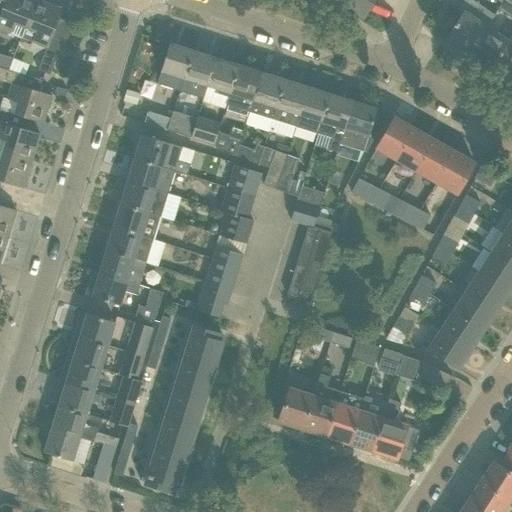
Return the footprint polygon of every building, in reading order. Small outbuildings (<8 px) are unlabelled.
[(0,0),(0,28),(9,32),(20,37),(24,27),(34,0),(0,0)] [(34,0),(24,27),(20,37),(31,41),(46,47),(44,51),(37,69),(49,74),(61,42),(51,38),(62,9),(39,0),(34,0)] [(362,17),(373,0),(343,0),(342,3),(362,17)] [(446,37),(468,51),(485,26),(493,13),(472,0),(463,0),(459,9),(463,11),(446,37)] [(511,0),(502,0),(501,2),(497,8),(511,18),(511,0)] [(485,26),(468,51),(490,66),(507,41),(485,26)] [(511,44),(507,41),(490,66),(511,80),(511,79),(511,44)] [(179,90),(191,49),(169,42),(156,83),(179,90)] [(214,56),(191,49),(179,90),(201,97),(205,85),(214,56)] [(216,88),(214,93),(227,97),(237,64),(214,56),(205,85),(216,88)] [(260,71),(237,64),(227,97),(228,97),(226,104),(248,111),(260,71)] [(0,67),(0,80),(11,84),(7,98),(3,97),(0,106),(0,109),(13,113),(43,122),(51,95),(21,86),(24,75),(5,69),(0,67)] [(283,78),(260,71),(248,111),(270,118),(283,78)] [(306,85),(283,78),(270,118),(293,125),(306,85)] [(329,93),(306,85),(293,125),(316,133),(329,93)] [(126,88),(122,100),(135,103),(138,92),(126,88)] [(352,100),(329,93),(316,133),(332,138),(329,149),(336,151),(352,100)] [(363,151),(370,127),(376,108),(352,100),(336,151),(337,152),(339,144),(363,151)] [(2,151),(31,160),(39,133),(9,124),(13,113),(0,109),(0,138),(5,140),(2,151)] [(149,111),(145,123),(167,129),(171,118),(149,111)] [(167,129),(168,130),(189,137),(195,118),(174,111),(172,118),(171,118),(167,129)] [(195,118),(189,137),(213,145),(217,131),(218,126),(219,123),(196,116),(195,118)] [(376,147),(396,159),(413,129),(393,117),(376,147)] [(416,170),(433,140),(413,129),(396,159),(416,170)] [(239,139),(217,131),(213,145),(214,145),(215,148),(234,155),(238,144),(239,139)] [(182,146),(160,140),(141,134),(133,158),(174,171),(187,175),(190,164),(178,161),(182,146)] [(453,151),(433,140),(416,170),(436,181),(453,151)] [(238,144),(234,155),(251,161),(254,150),(238,144)] [(274,189),(279,172),(284,154),(262,146),(257,163),(268,167),(261,185),(274,189)] [(0,180),(22,188),(31,160),(2,151),(0,156),(0,180)] [(474,163),(453,151),(436,181),(457,193),(474,163)] [(279,172),(274,189),(284,193),(289,179),(297,158),(284,154),(279,172)] [(133,158),(126,181),(167,194),(174,171),(133,158)] [(226,187),(252,194),(259,172),(232,164),(226,187)] [(477,176),(475,179),(490,187),(493,181),(479,173),(477,176)] [(379,188),(359,178),(351,193),(371,203),(379,188)] [(126,181),(119,204),(160,216),(167,194),(126,181)] [(295,197),(294,200),(288,219),(308,225),(313,227),(316,216),(323,192),(299,185),(295,196),(295,197)] [(244,219),(245,217),(252,194),(226,187),(218,211),(223,212),(244,219)] [(392,214),(393,213),(400,198),(379,188),(371,203),(392,214)] [(461,205),(474,212),(481,202),(467,194),(461,205)] [(0,234),(7,237),(15,210),(0,204),(0,234)] [(119,204),(112,227),(153,239),(160,216),(119,204)] [(409,204),(402,218),(412,224),(420,209),(409,204)] [(474,212),(461,205),(455,215),(468,223),(474,212)] [(412,224),(423,229),(431,215),(420,209),(412,224)] [(244,219),(223,212),(217,235),(243,243),(250,218),(245,217),(244,219)] [(331,221),(316,216),(313,227),(328,231),(331,221)] [(308,225),(305,237),(327,244),(331,232),(328,231),(313,227),(308,225)] [(112,227),(105,249),(146,261),(146,262),(157,266),(165,242),(153,239),(112,227)] [(438,245),(452,252),(458,241),(444,234),(438,245)] [(491,253),(511,266),(511,238),(504,234),(491,253)] [(243,243),(217,235),(214,246),(211,257),(237,266),(240,254),(240,253),(243,243)] [(305,237),(301,249),(324,255),(327,244),(305,237)] [(452,252),(438,245),(432,256),(446,264),(452,252)] [(507,291),(511,283),(511,266),(491,253),(484,248),(472,268),(479,272),(507,291)] [(105,249),(98,273),(126,282),(127,280),(139,284),(146,262),(146,261),(105,249)] [(301,249),(298,260),(320,267),(324,255),(301,249)] [(211,257),(204,281),(230,289),(237,266),(211,257)] [(298,260),(294,272),(317,279),(320,267),(298,260)] [(294,272),(290,284),(313,291),(317,279),(294,272)] [(479,272),(466,291),(495,310),(507,291),(479,272)] [(136,294),(139,284),(127,280),(126,282),(98,273),(96,281),(90,279),(85,294),(119,305),(124,290),(136,294)] [(415,285),(430,293),(436,283),(421,275),(415,285)] [(230,289),(204,281),(195,309),(218,316),(222,304),(225,305),(230,289)] [(290,284),(287,295),(309,302),(313,291),(290,284)] [(430,293),(415,285),(409,295),(424,304),(430,293)] [(160,298),(161,298),(163,293),(151,289),(146,307),(138,304),(135,315),(153,320),(160,298)] [(466,291),(454,310),(453,310),(482,329),(495,310),(466,291)] [(145,366),(146,366),(154,368),(169,318),(177,321),(182,306),(165,300),(145,366)] [(470,348),(482,329),(453,310),(454,310),(443,303),(430,323),(441,330),(441,329),(470,348)] [(392,326),(406,334),(419,314),(404,305),(392,326)] [(79,336),(107,345),(114,322),(80,311),(75,326),(81,328),(79,336)] [(136,322),(127,351),(144,356),(153,328),(136,322)] [(193,327),(146,477),(145,482),(140,480),(140,481),(145,482),(144,483),(173,492),(175,485),(177,486),(177,485),(172,483),(176,471),(180,472),(180,473),(181,473),(186,456),(181,454),(185,442),(189,443),(188,444),(189,444),(195,427),(190,426),(194,413),(198,414),(197,415),(198,416),(204,399),(199,397),(203,385),(206,386),(206,387),(207,387),(212,370),(208,368),(212,356),(215,357),(215,358),(216,358),(221,341),(219,341),(221,334),(193,325),(193,326),(188,324),(188,325),(193,327)] [(334,332),(315,326),(311,337),(330,344),(334,332)] [(441,329),(441,330),(428,349),(457,368),(470,348),(441,329)] [(348,350),(351,339),(352,338),(334,332),(330,344),(348,350)] [(66,358),(100,369),(107,345),(79,336),(76,345),(70,343),(66,358)] [(360,342),(358,352),(376,357),(376,356),(379,346),(361,341),(360,342)] [(384,348),(380,359),(400,365),(403,354),(384,348)] [(123,375),(142,381),(146,366),(145,366),(141,364),(144,356),(127,351),(120,374),(123,375)] [(403,354),(400,365),(418,370),(416,376),(421,378),(426,363),(421,361),(422,360),(403,354)] [(65,382),(93,391),(100,369),(66,358),(61,372),(67,374),(65,382)] [(444,389),(451,376),(426,363),(421,378),(444,389)] [(303,428),(326,435),(336,403),(340,392),(326,387),(329,377),(320,374),(314,395),(303,428)] [(135,404),(142,381),(123,375),(116,398),(135,404)] [(56,389),(52,404),(57,406),(86,414),(93,391),(65,382),(62,391),(56,389)] [(280,420),(303,428),(314,395),(290,387),(279,421),(280,420)] [(363,399),(340,392),(336,403),(326,435),(349,443),(363,399)] [(363,399),(349,443),(372,451),(387,404),(364,396),(363,399)] [(116,398),(115,398),(108,421),(127,427),(128,423),(135,404),(116,398)] [(387,404),(372,451),(395,459),(399,446),(412,450),(418,431),(406,426),(395,422),(401,403),(389,399),(387,404)] [(86,414),(57,406),(50,429),(79,438),(79,437),(102,443),(102,445),(114,448),(118,438),(105,434),(97,432),(102,419),(86,414)] [(136,425),(128,423),(113,473),(122,476),(136,425)] [(72,460),(79,438),(50,429),(43,452),(72,460)] [(114,448),(102,445),(91,478),(104,482),(114,448)] [(511,473),(509,472),(492,461),(492,462),(493,462),(480,482),(509,502),(511,496),(511,473)] [(480,482),(466,503),(480,511),(501,511),(509,502),(480,482)] [(480,511),(466,503),(460,511),(480,511)]
